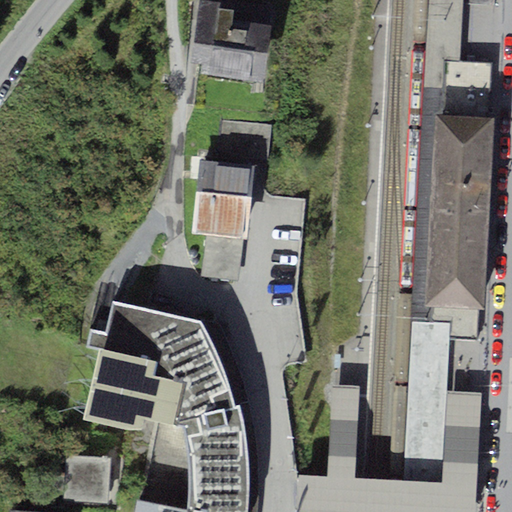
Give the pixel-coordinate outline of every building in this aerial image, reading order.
[(232,10),(198,5),(190,63),(209,65),(207,75),(263,83),(272,24),(231,18),(232,10)] [(444,113),(436,113),(423,305),(431,305),(477,308),(484,308),(494,117),(444,113)] [(272,125),(220,120),(216,159),(247,162),(247,157),(268,159),(272,125)] [(216,159),(200,157),(195,204),(197,205),(194,232),(206,233),(242,237),(247,238),(255,163),(247,162),(216,159)] [(238,280),(242,237),(206,233),(202,276),(238,280)] [(153,374),(184,381),(175,424),(183,426),(181,419),(233,406),(217,357),(200,320),(112,302),(108,323),(107,334),(90,329),(87,345),(98,347),(156,359),(153,374)] [(477,308),(431,305),(430,322),(445,323),(444,338),(449,338),(476,340),(477,308)] [(430,322),(413,321),(409,386),(401,511),(439,511),(445,393),(449,338),(444,338),(445,323),(430,322)] [(156,359),(98,347),(83,419),(141,431),(143,422),(153,374),(156,359)] [(184,381),(153,374),(143,422),(175,424),(184,381)] [(331,386),(326,476),(353,477),(357,387),(331,386)] [(286,388),(275,388),(278,442),(289,442),(286,388)] [(326,476),(298,474),(297,495),(296,511),(300,511),(473,511),(479,395),(463,394),(445,393),(442,482),(353,477),(346,477),(326,476)] [(181,419),(183,426),(187,445),(189,473),(187,508),(187,511),(186,511),(244,511),(245,504),(246,486),(246,461),(243,437),(243,432),(238,413),(238,410),(236,405),(233,406),(181,419)] [(108,503),(111,456),(67,453),(63,500),(108,503)] [(136,498),(133,511),(186,511),(187,511),(187,508),(136,498)]
